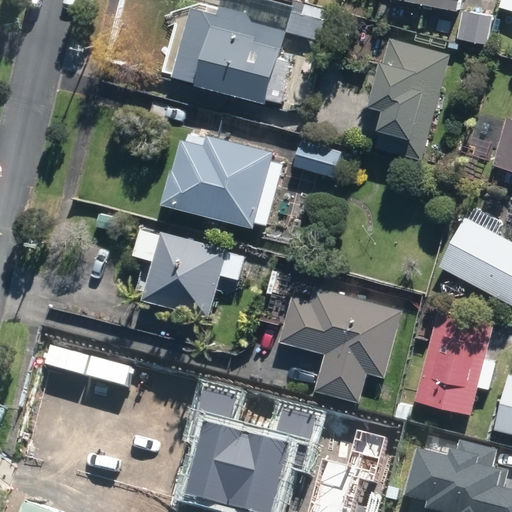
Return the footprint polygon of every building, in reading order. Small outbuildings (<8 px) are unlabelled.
[(305,14),(295,11),(297,4),(279,0),(224,0),(221,14),(195,7),(177,76),(202,83),(201,85),(271,102),(290,31),(321,39),(329,9),(313,6),(307,4),(305,14)] [(418,0),(464,9),(465,0),(418,0)] [(492,25),(475,20),(470,40),(487,45),(492,25)] [(427,156),(454,52),(394,36),(376,104),(390,108),(380,144),(427,156)] [(511,114),(510,114),(496,162),(511,166),(511,114)] [(256,223),(276,146),(209,129),(208,133),(191,129),(190,134),(185,133),(177,164),(174,164),(165,200),(256,223)] [(298,164),(337,174),(344,148),(306,138),(298,164)] [(103,210),(99,224),(117,228),(120,214),(103,210)] [(511,299),(511,236),(468,214),(442,264),(511,299)] [(162,229),(142,224),(135,251),(155,256),(145,296),(212,313),(223,270),(239,275),(245,252),(229,248),(230,244),(162,227),(162,229)] [(406,308),(318,284),(314,298),(296,293),(284,339),(329,351),(319,387),(364,399),(371,370),(389,375),(406,308)] [(442,306),(421,398),(476,411),(497,319),(442,306)] [(179,371),(43,338),(19,438),(124,464),(120,480),(151,487),(179,371)] [(511,373),(499,425),(511,428),(511,373)] [(173,498),(224,511),(277,511),(290,467),(307,472),(324,414),(281,402),(273,432),(230,420),(238,392),(198,381),(181,440),(189,442),(173,498)] [(417,447),(398,511),(511,511),(511,489),(504,487),(509,469),(493,465),(498,450),(460,439),(457,448),(450,446),(447,456),(417,447)]
